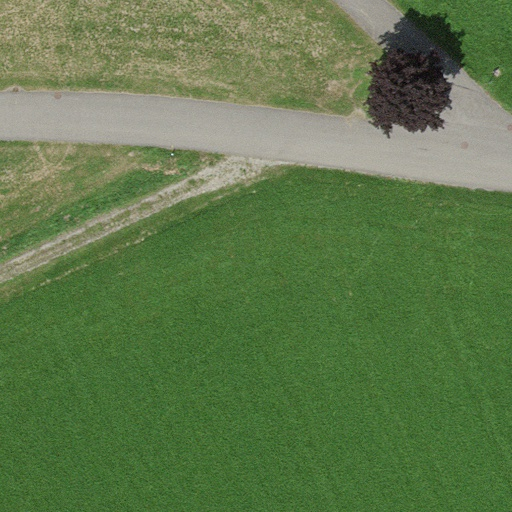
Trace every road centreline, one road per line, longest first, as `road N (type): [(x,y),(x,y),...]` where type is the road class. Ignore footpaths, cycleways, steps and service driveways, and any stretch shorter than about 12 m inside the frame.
road 1 (unclassified): [(0,116),(296,138),(511,171)]
road 2 (track): [(511,134),(360,0)]
